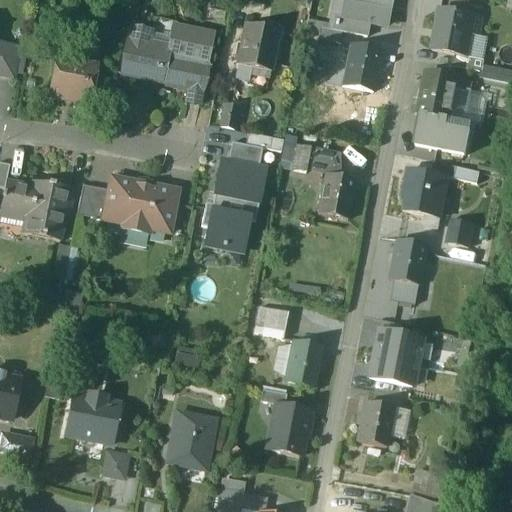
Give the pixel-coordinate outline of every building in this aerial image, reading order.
[(390,0),(339,0),(335,24),(368,30),(385,33),(390,0)] [(474,21),(440,14),(432,56),(455,60),(466,63),(471,39),(474,21)] [(482,23),(474,21),(471,39),(478,41),(482,23)] [(365,43),(368,30),(335,24),(333,23),(330,36),(340,38),(365,43)] [(167,53),(165,63),(205,72),(212,38),(172,29),(167,53)] [(276,36),(243,30),(233,82),(246,85),(248,73),(268,77),(276,36)] [(167,53),(146,49),(148,37),(128,33),(126,45),(125,45),(120,67),(121,67),(119,79),(164,89),(164,91),(174,93),(174,94),(181,95),(181,94),(186,95),(187,96),(190,82),(202,84),(205,72),(165,63),(167,53)] [(330,36),(319,34),(317,45),(338,49),(340,38),(330,36)] [(16,54),(0,51),(0,80),(10,83),(16,54)] [(378,57),(347,51),(339,91),(370,97),(378,57)] [(466,63),(455,60),(452,72),(482,78),(484,66),(466,63)] [(69,67),(56,64),(52,83),(54,83),(51,98),(86,106),(93,72),(85,70),(84,67),(73,65),(69,67)] [(457,85),(427,79),(419,120),(421,120),(449,126),(450,125),(456,93),(457,85)] [(190,82),(187,96),(186,95),(184,108),(197,110),(199,98),(200,98),(203,85),(202,84),(190,82)] [(471,96),(456,93),(450,125),(465,128),(471,96)] [(473,100),(473,117),(485,117),(485,100),(473,100)] [(236,112),(222,110),(218,133),(231,136),(236,112)] [(449,126),(421,120),(415,151),(466,161),(472,129),(465,128),(450,125),(449,126)] [(260,155),(229,148),(225,169),(256,175),(260,155)] [(308,153),(296,151),(291,176),(303,178),(305,170),(308,154),(308,153)] [(335,159),(308,154),(305,170),(332,176),(335,159)] [(225,169),(220,168),(213,199),(256,208),(262,176),(256,175),(225,169)] [(456,173),(434,169),(431,180),(449,184),(454,185),(456,173)] [(480,179),(456,173),(454,185),(477,190),(480,179)] [(431,180),(408,176),(400,216),(441,224),(449,184),(431,180)] [(352,186),(323,180),(315,220),(345,226),(352,186)] [(171,197),(115,185),(112,198),(107,197),(101,226),(122,230),(121,234),(147,239),(148,236),(168,240),(174,211),(168,210),(171,197)] [(67,195),(31,188),(30,194),(4,189),(3,189),(2,195),(0,205),(0,223),(23,228),(21,241),(57,248),(67,195)] [(107,197),(80,191),(75,221),(101,226),(107,197)] [(213,199),(212,199),(210,210),(204,209),(202,217),(246,226),(253,228),(257,208),(256,208),(213,199)] [(246,226),(202,217),(199,232),(207,234),(204,250),(240,258),(246,226)] [(473,230),(451,226),(449,237),(471,242),(473,230)] [(471,242),(449,237),(447,249),(468,254),(471,242)] [(423,252),(394,246),(386,286),(416,292),(423,252)] [(285,319),(257,313),(254,330),(262,332),(260,341),(280,345),(285,319)] [(367,384),(410,392),(419,347),(376,338),(367,384)] [(319,354),(290,348),(282,388),(311,394),(319,354)] [(0,424),(8,427),(16,389),(0,386),(0,382),(0,381),(0,424)] [(284,401),(261,396),(258,408),(274,411),(282,412),(284,401)] [(103,404),(87,401),(86,405),(71,402),(63,442),(109,451),(117,411),(102,408),(103,404)] [(392,413),(362,408),(354,447),(384,453),(392,413)] [(282,412),(274,411),(265,456),(298,463),(307,418),(282,412)] [(213,427),(174,419),(164,469),(203,477),(213,427)] [(30,447),(0,440),(0,459),(26,464),(30,447)] [(113,460),(105,459),(100,482),(108,484),(113,460)] [(126,463),(113,460),(108,484),(122,486),(126,463)] [(442,466),(431,464),(426,492),(437,494),(442,466)] [(426,492),(418,490),(416,503),(435,507),(437,494),(426,492)] [(241,511),(244,500),(228,497),(224,511),(241,511)] [(416,503),(407,501),(405,511),(440,511),(441,508),(435,507),(416,503)]
